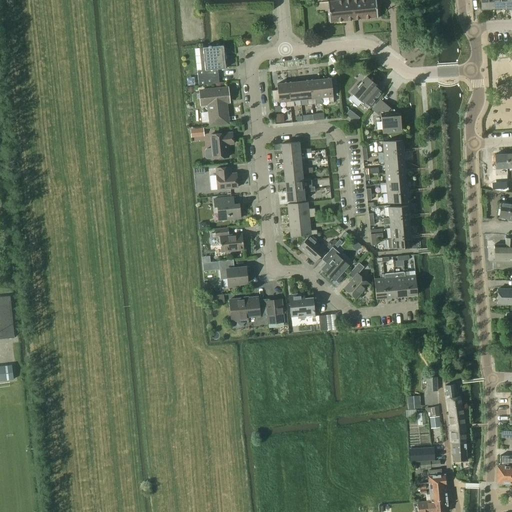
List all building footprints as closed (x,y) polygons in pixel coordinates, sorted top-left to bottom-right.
[(344,0),(328,2),(330,22),(354,20),(352,0),(344,0)] [(352,0),(354,20),(378,17),(376,0),(352,0)] [(480,0),(481,9),(494,8),(493,0),(480,0)] [(505,0),(493,0),(494,8),(495,8),(495,10),(500,10),(500,8),(506,8),(505,0)] [(203,47),(206,70),(226,68),(224,45),(203,47)] [(202,70),(197,71),(199,85),(206,84),(207,84),(206,70),(202,70)] [(357,85),(351,92),(362,102),(361,103),(367,108),(375,98),(377,100),(383,93),(377,88),(378,86),(367,77),(363,81),(359,86),(357,85)] [(334,102),(333,96),(331,78),(320,79),(322,97),(329,96),(330,103),(334,102)] [(320,79),(309,80),(312,105),(316,104),(323,104),(322,97),(320,79)] [(308,105),(312,105),(309,80),(298,81),(300,99),(307,99),(308,105)] [(294,106),(294,100),(300,99),(298,81),(287,83),(290,107),(294,106)] [(287,107),(290,107),(287,83),(277,84),(278,90),(272,90),(273,102),(279,101),(279,102),(286,101),(287,107)] [(207,106),(209,125),(228,123),(226,102),(229,101),(228,88),(199,91),(201,106),(207,106)] [(383,132),(402,131),(400,112),(397,113),(381,99),(372,110),(379,115),(381,115),(380,114),(381,114),(383,132)] [(321,113),(313,113),(313,115),(313,120),(313,121),(322,120),(321,113)] [(284,114),(275,115),(276,123),(285,122),(284,114)] [(232,132),(211,135),(212,149),(207,149),(206,151),(206,157),(208,158),(213,157),(213,158),(229,157),(228,144),(234,144),(232,132)] [(384,152),(403,150),(402,140),(383,141),(384,152)] [(299,142),(282,143),(282,144),(283,154),(300,152),(300,150),(299,142)] [(300,152),(283,154),(284,163),(301,162),(300,154),(306,154),(305,149),(300,150),(300,152)] [(404,160),(403,150),(384,152),(385,162),(404,160)] [(496,169),(507,168),(506,154),(495,155),(496,169)] [(405,171),(404,160),(385,162),(386,173),(405,171)] [(301,162),(284,163),(285,173),(302,171),(302,169),(301,162)] [(231,167),(216,168),(218,189),(238,187),(237,173),(231,174),(231,167)] [(302,171),(285,173),(286,182),(303,180),(302,173),(308,173),(307,168),(302,169),(302,171)] [(406,181),(405,171),(386,173),(387,183),(406,181)] [(303,180),(286,182),(287,192),(304,190),(304,188),(309,188),(310,192),(315,191),(314,189),(314,187),(312,187),(311,180),(303,180)] [(407,191),(406,181),(387,183),(388,193),(407,191)] [(304,190),(287,192),(288,201),(305,200),(304,192),(310,192),(309,188),(304,188),(304,190)] [(408,202),(407,191),(388,193),(388,203),(408,202)] [(232,200),(214,202),(214,207),(217,207),(218,212),(221,220),(229,217),(230,219),(241,218),(241,214),(239,214),(238,207),(233,208),(232,200)] [(315,208),(309,209),(308,202),(288,204),(289,215),(315,212),(315,208)] [(511,203),(502,202),(500,218),(511,219),(511,203)] [(389,208),(385,208),(385,215),(386,216),(387,216),(389,216),(390,218),(409,216),(408,205),(389,207),(389,208)] [(315,217),(315,212),(289,215),(290,226),(310,224),(309,217),(315,217)] [(384,225),(390,225),(390,228),(410,226),(409,216),(390,218),(383,219),(384,225)] [(317,230),(311,230),(310,224),(290,226),(291,237),(311,235),(317,234),(317,230)] [(391,238),(411,236),(410,226),(390,228),(391,238)] [(212,238),(210,239),(211,243),(213,245),(213,246),(221,245),(221,252),(244,250),(243,234),(230,236),(229,228),(215,229),(215,233),(212,233),(212,238)] [(310,235),(299,248),(315,263),(326,250),(310,235)] [(389,238),(388,240),(388,247),(390,249),(392,248),(393,248),(399,248),(412,247),(411,236),(391,238),(389,238)] [(511,238),(506,238),(506,244),(495,244),(495,261),(511,261),(511,238)] [(328,246),(326,248),(329,251),(337,241),(335,239),(332,242),(329,241),(327,243),(328,246)] [(349,265),(343,260),(344,259),(344,258),(344,256),(333,247),(322,259),(327,264),(322,269),(335,280),(349,265)] [(220,261),(211,262),(212,270),(221,269),(220,261)] [(224,261),(220,261),(221,269),(222,279),(224,279),(229,279),(230,286),(230,287),(240,286),(240,284),(247,284),(246,267),(234,268),(225,269),(224,261)] [(369,283),(358,274),(364,267),(359,262),(349,274),(353,278),(344,288),(356,298),(369,283)] [(405,272),(395,273),(397,296),(407,295),(405,276),(405,272)] [(395,273),(385,274),(387,297),(397,296),(395,273)] [(405,276),(407,295),(418,294),(416,275),(405,276)] [(385,278),(374,279),(376,298),(387,297),(385,278)] [(511,304),(511,289),(498,289),(498,304),(511,304)] [(304,293),(290,295),(292,316),(298,316),(299,318),(306,317),(305,315),(313,314),(314,317),(315,316),(313,298),(304,299),(304,293)] [(224,295),(217,295),(217,303),(225,303),(224,295)] [(10,296),(0,296),(0,338),(15,337),(10,296)] [(268,314),(266,301),(266,299),(258,300),(258,296),(230,299),(232,321),(248,319),(248,317),(260,315),(267,314),(268,314)] [(282,299),(266,301),(268,314),(267,314),(268,323),(284,321),(282,299)] [(326,315),(319,315),(320,330),(327,330),(326,315)] [(12,365),(0,366),(0,381),(14,380),(12,365)] [(427,377),(427,391),(438,391),(438,377),(427,377)] [(455,384),(445,385),(445,386),(446,399),(447,399),(457,397),(455,384)] [(460,396),(457,397),(447,399),(449,415),(463,413),(460,396)] [(438,406),(431,407),(432,416),(440,415),(438,406)] [(449,415),(452,429),(466,428),(465,425),(463,413),(449,415)] [(452,443),(466,443),(466,428),(452,429),(451,429),(452,443)] [(467,460),(466,443),(452,443),(453,461),(467,460)] [(434,447),(409,448),(410,461),(435,460),(434,447)] [(498,466),(497,483),(511,483),(511,455),(500,455),(501,466),(498,466)] [(420,490),(446,488),(445,485),(446,485),(445,474),(442,475),(442,469),(429,470),(430,476),(429,476),(429,483),(425,484),(419,485),(420,490)] [(446,488),(420,490),(420,494),(426,493),(426,494),(430,494),(431,500),(447,499),(446,488)] [(443,511),(448,511),(447,499),(431,500),(418,502),(419,508),(418,508),(417,511),(443,511)]
